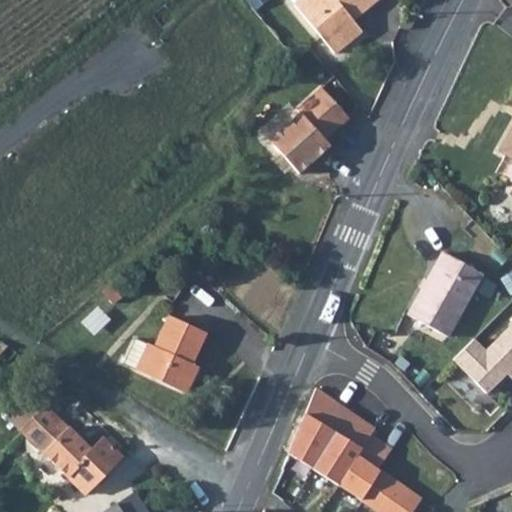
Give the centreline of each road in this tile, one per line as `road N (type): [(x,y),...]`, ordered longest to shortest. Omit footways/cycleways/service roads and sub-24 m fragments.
road 1 (tertiary): [(464,0),(415,92),(310,341)]
road 2 (track): [(0,322),(168,449),(245,482)]
road 3 (residential): [(310,341),(369,369),(458,457),(488,463),(511,452)]
road 4 (tertiary): [(310,341),(233,511)]
